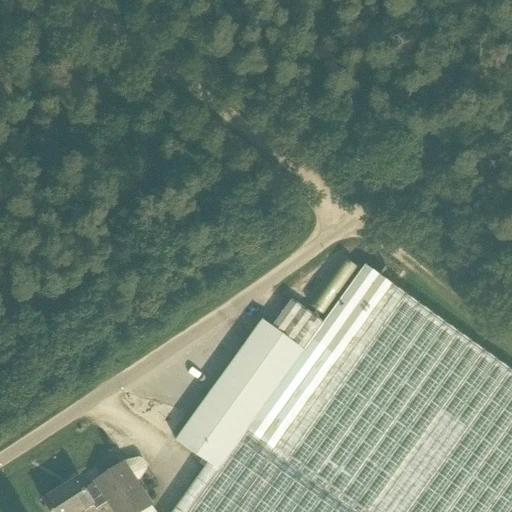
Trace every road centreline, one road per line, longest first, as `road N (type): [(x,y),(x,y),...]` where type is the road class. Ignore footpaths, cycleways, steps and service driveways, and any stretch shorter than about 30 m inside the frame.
road 1 (unclassified): [(0,462),(352,220)]
road 2 (track): [(80,0),(330,190),(352,220)]
road 3 (track): [(352,220),(511,343)]
road 4 (track): [(352,220),(511,108)]
